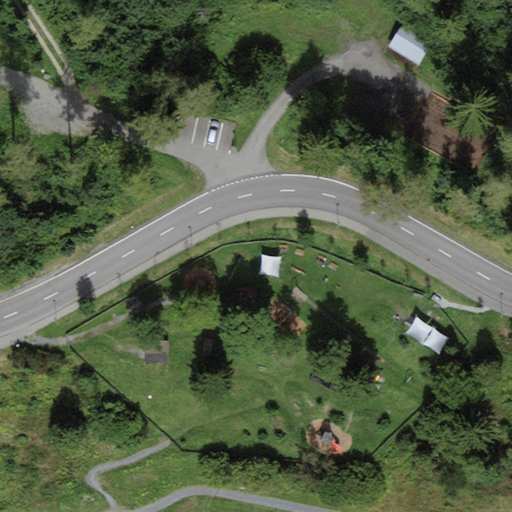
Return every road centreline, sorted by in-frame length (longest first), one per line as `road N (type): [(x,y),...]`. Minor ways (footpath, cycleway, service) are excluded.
road 1 (tertiary): [(244,195),(286,189),(345,199),(511,291)]
road 2 (tertiary): [(0,319),(244,195)]
road 3 (residential): [(244,195),(197,158),(0,75)]
